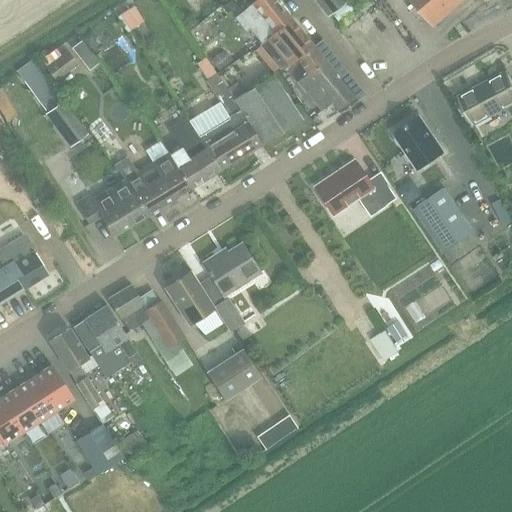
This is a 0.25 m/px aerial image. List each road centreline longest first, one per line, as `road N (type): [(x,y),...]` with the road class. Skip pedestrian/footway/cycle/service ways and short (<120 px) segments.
road 1 (residential): [(0,349),(382,103)]
road 2 (residential): [(382,103),(511,24)]
road 3 (residential): [(382,103),(299,0)]
